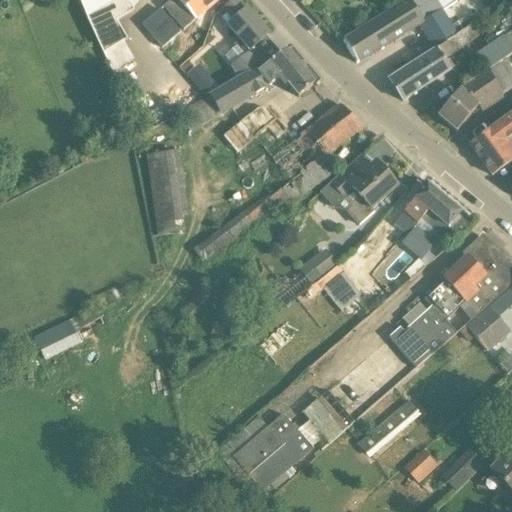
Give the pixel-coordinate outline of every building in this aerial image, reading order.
[(102,55),(104,54),(111,73),(133,60),(123,43),(126,41),(115,22),(132,12),(125,0),(75,0),(85,20),(102,55)] [(182,32),(220,0),(172,0),(162,8),(182,32)] [(223,0),(218,4),(224,11),(233,22),(227,28),(239,42),(234,47),(243,57),(229,67),(238,83),(255,72),(257,75),(263,69),(249,53),(268,37),(245,12),(233,0),(223,0)] [(449,0),(412,0),(343,43),(356,65),(416,28),(428,46),(432,53),(457,37),(442,13),(453,6),(449,0)] [(477,16),(488,9),(483,1),(472,8),(477,16)] [(161,50),(179,34),(159,11),(141,27),(161,50)] [(443,62),(477,39),(470,28),(457,37),(432,53),(387,81),(402,104),(449,72),(443,62)] [(511,32),(501,39),(474,57),(486,73),(511,55),(511,32)] [(284,53),(263,69),(257,75),(255,72),(238,83),(210,99),(180,114),(190,134),(221,116),(267,89),(276,83),(277,84),(278,84),(282,89),(287,86),(297,99),(312,88),(284,53)] [(511,70),(507,63),(485,77),(455,97),(437,118),(455,134),(477,108),(480,113),(502,98),(501,96),(511,89),(511,70)] [(217,87),(210,79),(197,90),(204,98),(217,87)] [(511,100),(487,120),(493,129),(511,114),(511,100)] [(341,108),(296,143),(313,164),(301,174),(312,188),(338,167),(328,155),(360,130),(341,108)] [(141,131),(162,121),(156,110),(136,121),(141,131)] [(222,139),(236,155),(276,122),(267,111),(257,111),(222,139)] [(511,114),(493,129),(469,147),(491,177),(511,162),(511,155),(502,143),(511,135),(511,114)] [(368,170),(359,159),(329,186),(344,202),(354,193),(360,200),(346,213),(360,228),(375,214),(372,211),(396,189),(374,165),(368,170)] [(438,242),(459,216),(426,187),(396,226),(409,237),(419,225),(438,242)] [(258,230),(245,214),(193,252),(205,268),(258,230)] [(352,425),(511,286),(511,269),(497,257),(500,254),(481,238),(450,267),(454,272),(424,301),(430,308),(402,333),(399,330),(326,393),(352,425)] [(329,255),(320,262),(317,258),(300,272),(303,275),(310,286),(311,287),(338,266),(329,255)] [(362,297),(343,273),(323,290),(342,313),(362,297)] [(497,320),(488,310),(465,329),(473,339),(487,354),(510,334),(497,320)] [(296,343),(293,340),(282,327),(269,338),(283,354),(296,343)] [(408,403),(356,446),(369,461),(420,418),(408,403)] [(282,416),(267,429),(268,430),(227,466),(226,467),(242,486),(249,480),(261,494),(270,487),(274,492),(294,475),(290,470),(312,451),(282,416)] [(456,494),(492,458),(483,449),(491,441),(485,434),(440,478),(456,494)] [(511,451),(490,474),(511,495),(511,451)] [(405,469),(418,484),(436,468),(423,453),(405,469)]
